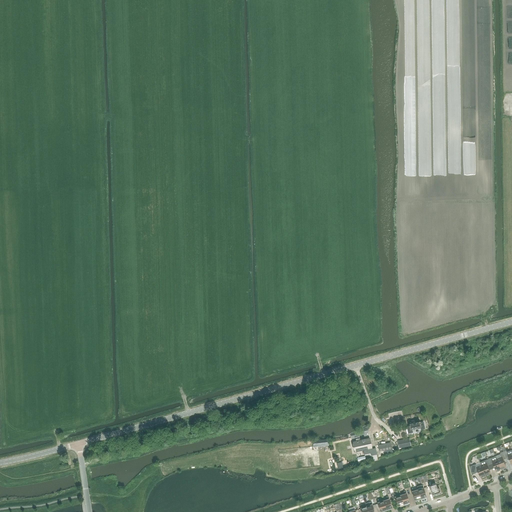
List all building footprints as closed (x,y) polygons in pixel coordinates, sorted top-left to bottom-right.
[(421,430),(425,429),(423,422),(420,423),(419,419),(408,422),(410,427),(407,428),(408,433),(413,432),(412,430),(421,428),(421,430)] [(380,432),(386,439),(388,437),(382,430),(380,432)] [(354,442),(354,444),(353,444),(354,450),(355,450),(355,451),(363,449),(364,454),(371,453),(371,456),(378,454),(378,458),(381,457),(393,453),(392,449),(391,444),(375,448),(376,448),(372,449),(370,439),(354,442)] [(409,440),(398,442),(399,448),(411,446),(409,440)] [(511,465),(511,464),(511,450),(507,452),(506,451),(503,452),(506,459),(509,458),(511,465)] [(502,458),(497,459),(501,469),(503,468),(503,469),(506,468),(506,467),(503,460),(506,459),(503,452),(500,453),(502,458)] [(500,469),(501,469),(497,459),(496,456),(488,459),(491,465),(493,464),(496,471),(497,471),(500,470),(500,469)] [(488,466),(491,465),(488,459),(480,462),(482,466),(485,475),(487,474),(487,475),(490,474),(490,473),(491,473),(488,466)] [(470,466),(471,473),(472,475),(478,472),(480,477),(481,477),(481,478),(484,476),(485,475),(482,466),(477,468),(475,464),(470,466)] [(439,492),(440,491),(440,490),(439,489),(438,488),(437,488),(435,483),(432,484),(430,483),(429,484),(432,495),(434,494),(434,495),(438,494),(438,493),(439,492)] [(426,497),(422,485),(416,487),(417,488),(418,490),(421,499),(425,498),(425,497),(426,497)] [(421,499),(418,490),(417,488),(414,489),(412,488),(411,490),(415,500),(416,500),(417,501),(421,499)] [(403,493),(400,494),(404,505),(408,504),(408,503),(409,502),(406,492),(404,491),(403,493)] [(399,506),(404,505),(400,494),(397,495),(395,494),(394,496),(398,506),(399,506)] [(386,498),(383,499),(386,510),(391,509),(390,508),(392,508),(389,497),(387,497),(386,498)] [(380,500),(378,499),(377,501),(381,511),(382,511),(386,510),(383,499),(380,500)]
